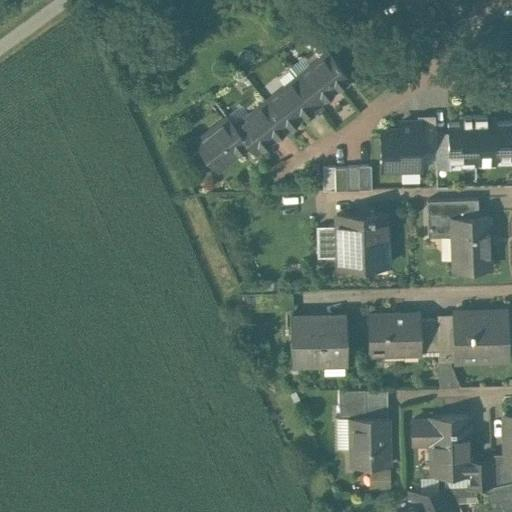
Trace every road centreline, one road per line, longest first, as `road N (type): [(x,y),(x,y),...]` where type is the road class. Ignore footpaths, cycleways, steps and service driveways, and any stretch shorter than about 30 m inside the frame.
road 1 (residential): [(511,291),(314,295)]
road 2 (unknown): [(511,179),(325,193)]
road 3 (residential): [(321,150),(437,54)]
